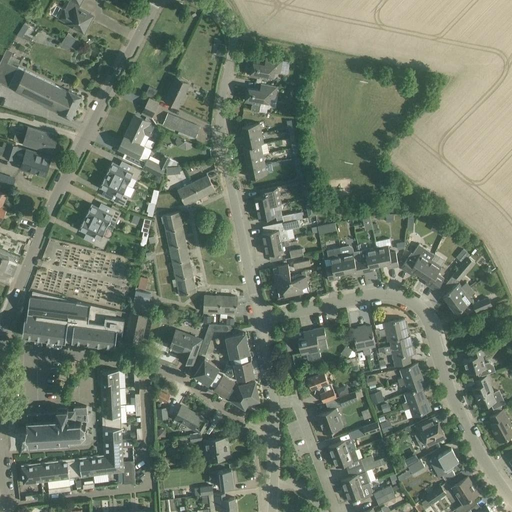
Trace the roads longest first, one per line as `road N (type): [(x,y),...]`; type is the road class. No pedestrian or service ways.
road 1 (residential): [(259,319),(379,293),(418,305),(470,437),(511,500)]
road 2 (tertiary): [(0,332),(52,202),(157,0)]
road 3 (residential): [(259,319),(222,149),(232,35),(219,13),(197,0)]
road 4 (residential): [(6,504),(148,487),(141,363)]
road 5 (residential): [(275,425),(243,422),(177,376),(141,363)]
road 6 (residential): [(141,363),(0,345)]
road 7 (residential): [(340,511),(295,401),(274,402)]
road 8 (track): [(362,61),(232,35)]
